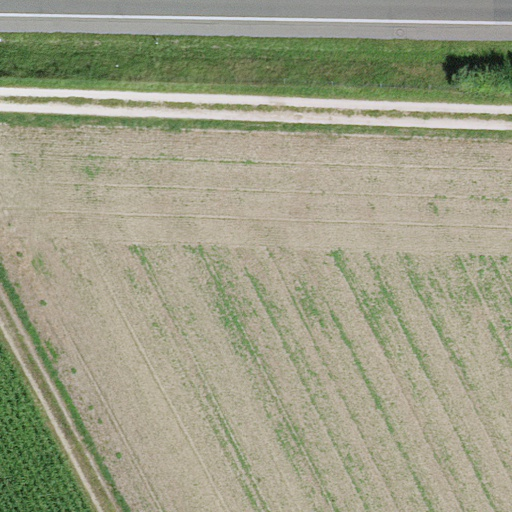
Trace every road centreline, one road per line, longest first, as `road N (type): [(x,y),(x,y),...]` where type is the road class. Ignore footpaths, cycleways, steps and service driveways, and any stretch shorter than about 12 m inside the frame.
road 1 (track): [(511,103),(0,98)]
road 2 (track): [(105,511),(0,313)]
